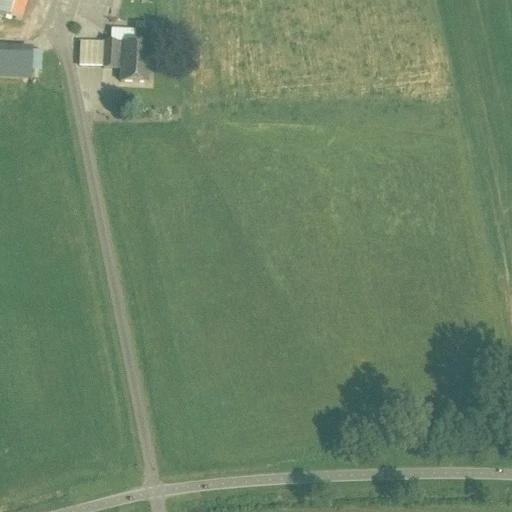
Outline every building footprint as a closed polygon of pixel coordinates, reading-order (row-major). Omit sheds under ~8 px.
[(0,0),(0,15),(20,22),(26,0),(0,0)] [(120,84),(147,85),(149,47),(149,28),(134,27),(133,46),(104,45),(102,70),(120,71),(120,84)] [(113,28),(113,38),(130,38),(130,28),(113,28)] [(101,65),(99,40),(83,41),(85,65),(101,65)] [(0,78),(29,80),(31,52),(0,50),(0,78)]
